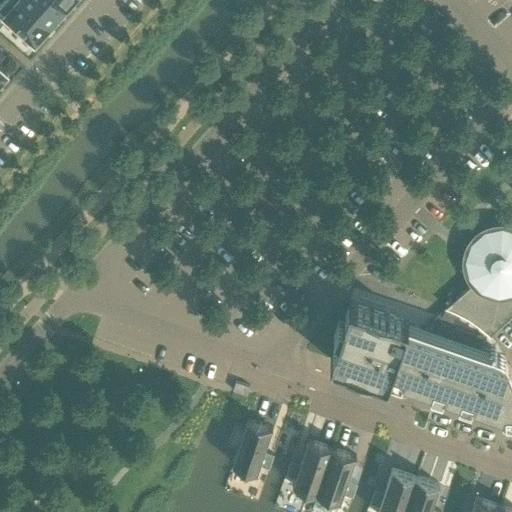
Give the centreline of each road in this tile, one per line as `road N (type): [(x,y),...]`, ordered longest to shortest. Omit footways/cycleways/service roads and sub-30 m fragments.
road 1 (unclassified): [(336,0),(70,299)]
road 2 (unclassified): [(70,299),(256,360)]
road 3 (residential): [(0,124),(109,0)]
road 4 (residential): [(399,411),(256,360)]
road 5 (residential): [(511,470),(407,434),(399,411)]
